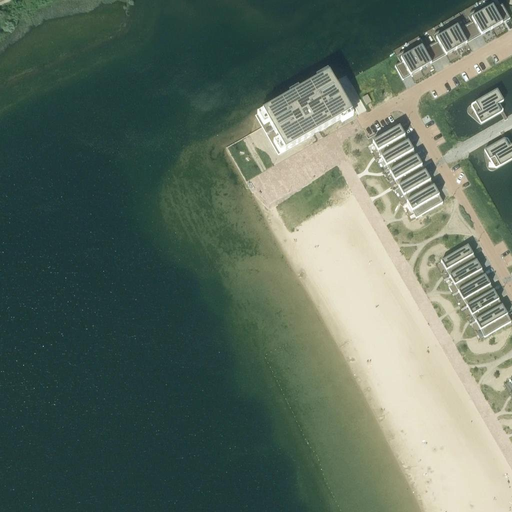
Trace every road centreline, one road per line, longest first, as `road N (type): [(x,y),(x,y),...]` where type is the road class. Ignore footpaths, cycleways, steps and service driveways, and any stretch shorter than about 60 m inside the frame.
road 1 (residential): [(511,291),(403,100)]
road 2 (residential): [(253,184),(403,100)]
road 3 (residential): [(403,100),(509,39)]
